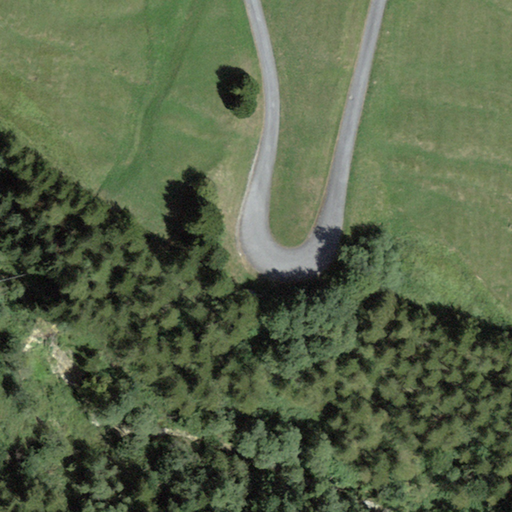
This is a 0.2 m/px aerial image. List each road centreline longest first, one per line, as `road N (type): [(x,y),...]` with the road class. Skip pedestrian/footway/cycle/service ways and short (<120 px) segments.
road 1 (unclassified): [(379,0),(327,229),(311,254),(283,262),(264,250),(256,225),(271,96),(251,0)]
road 2 (track): [(201,0),(163,90),(138,115)]
